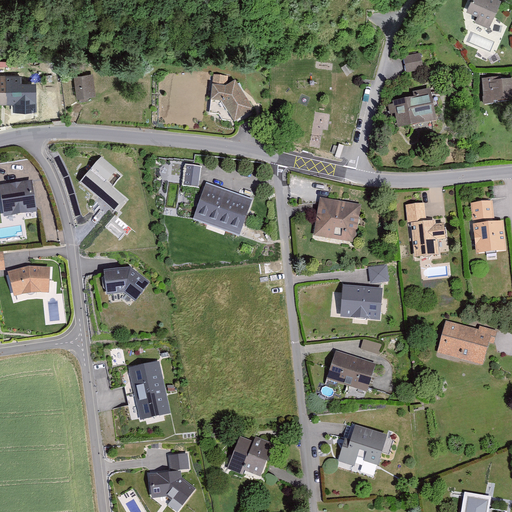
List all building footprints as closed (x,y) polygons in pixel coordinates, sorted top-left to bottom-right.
[(467,0),(464,9),(474,14),(474,21),(487,26),(496,0),(467,0)] [(420,53),(403,56),(407,72),(424,68),(420,53)] [(100,96),(96,75),(78,79),(82,100),(100,96)] [(212,83),(209,97),(220,102),(234,119),(254,108),(235,81),(230,81),(230,76),(216,75),(215,83),(212,83)] [(0,77),(0,103),(27,104),(28,79),(0,77)] [(511,77),(481,77),(483,105),(511,102),(511,77)] [(390,100),(393,125),(437,118),(431,90),(415,90),(415,96),(390,100)] [(100,157),(79,181),(115,212),(126,199),(105,181),(115,170),(100,157)] [(182,164),(181,184),(198,185),(200,167),(182,164)] [(33,184),(0,189),(0,190),(5,222),(39,217),(33,184)] [(206,184),(190,219),(238,233),(252,199),(206,184)] [(319,198),(313,235),(354,239),(359,203),(319,198)] [(470,204),(473,252),(504,249),(502,221),(494,220),(492,201),(470,204)] [(407,204),(407,221),(413,255),(437,253),(435,239),(443,238),(441,224),(436,224),(436,220),(427,219),(423,203),(407,204)] [(371,283),(390,281),(387,264),(369,267),(371,283)] [(101,272),(103,295),(120,291),(133,300),(149,282),(131,269),(101,272)] [(50,270),(11,277),(16,301),(55,294),(50,270)] [(381,291),(344,288),(342,316),(379,320),(381,291)] [(448,323),(438,351),(483,361),(487,342),(496,341),(497,330),(481,325),(480,329),(448,323)] [(363,339),(362,347),(380,354),(382,343),(363,339)] [(336,351),(328,377),(366,389),(374,362),(336,351)] [(159,360),(127,366),(139,418),(168,411),(159,360)] [(344,437),(337,457),(375,470),(387,431),(353,419),(346,438),(344,437)] [(239,436),(225,467),(242,476),(243,469),(258,474),(271,441),(256,434),(251,441),(239,436)] [(144,473),(148,497),(163,496),(177,509),(194,488),(181,478),(179,469),(190,468),(188,453),(167,452),(168,469),(144,473)] [(487,511),(490,499),(466,495),(463,511),(487,511)]
